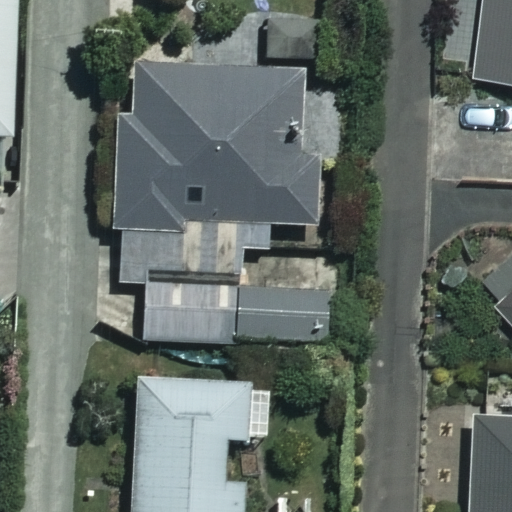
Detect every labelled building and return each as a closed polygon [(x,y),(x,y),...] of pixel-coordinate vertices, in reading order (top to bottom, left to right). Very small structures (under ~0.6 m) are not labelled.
[(17,0),(0,0),(0,198),(12,198),(17,0)] [(511,0),(487,0),(479,78),(511,81),(511,0)] [(311,68),(134,76),(136,117),(116,118),(124,289),(242,284),(241,253),(319,250),(311,68)] [(330,295),(148,290),(146,343),(328,348),(330,295)] [(511,296),(499,310),(511,323),(511,296)] [(243,511),(245,486),(225,485),(227,442),(269,444),(271,389),(138,384),(132,511),(243,511)] [(511,511),(511,425),(471,424),(468,511),(511,511)]
